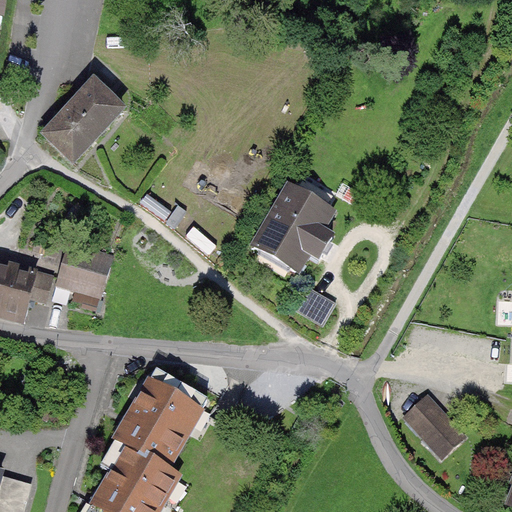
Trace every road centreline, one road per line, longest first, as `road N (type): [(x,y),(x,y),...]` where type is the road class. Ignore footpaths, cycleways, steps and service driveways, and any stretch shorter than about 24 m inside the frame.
road 1 (residential): [(105,342),(337,370),(359,383),(402,472),(449,511)]
road 2 (residential): [(105,342),(59,511)]
